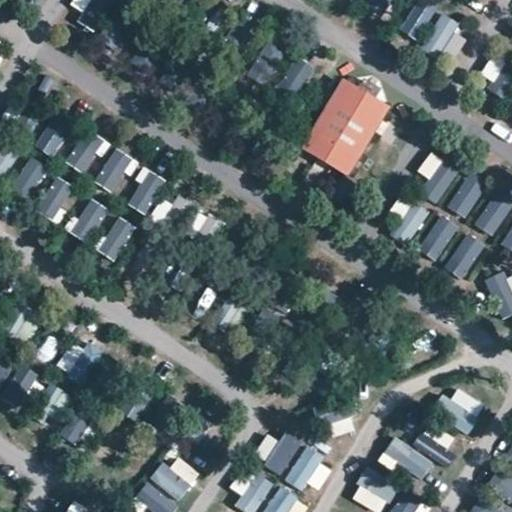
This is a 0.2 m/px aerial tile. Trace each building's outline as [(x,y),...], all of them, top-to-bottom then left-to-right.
[(410,0),(373,0),(370,8),(398,21),(393,32),(415,41),(430,9),(410,0)] [(437,17),(428,49),(460,58),(469,26),(437,17)] [(274,76),(283,47),(265,41),(256,70),(274,76)] [(497,81),(505,64),(490,57),(482,74),(497,81)] [(295,95),(316,75),(300,58),(279,78),(295,95)] [(356,88),(375,101),(382,91),(364,78),(356,88)] [(375,101),(356,88),(346,81),(303,149),(345,177),(386,109),(375,101)] [(38,139),(63,153),(73,135),(48,121),(38,139)] [(89,129),(66,161),(86,175),(108,143),(89,129)] [(0,169),(9,174),(20,153),(5,145),(0,154),(0,169)] [(114,194),(138,162),(118,148),(95,180),(114,194)] [(422,193),(439,204),(462,170),(432,151),(418,172),(431,180),(422,193)] [(14,191),(34,197),(42,170),(23,164),(14,191)] [(149,215),(165,179),(145,170),(128,206),(149,215)] [(468,174),(449,208),(467,218),(486,184),(468,174)] [(49,178),(41,216),(62,220),(71,182),(49,178)] [(476,226),(493,236),(511,206),(511,201),(498,192),(476,226)] [(88,198),(71,234),(90,243),(108,208),(88,198)] [(388,234),(412,245),(428,209),(405,198),(388,234)] [(199,207),(181,227),(206,248),(223,228),(199,207)] [(438,215),(420,250),(440,260),(458,225),(438,215)] [(98,251),(115,262),(137,227),(120,216),(98,251)] [(511,226),(501,243),(511,250),(511,226)] [(444,271),(463,281),(485,244),(466,233),(444,271)] [(84,285),(98,259),(79,249),(65,274),(84,285)] [(511,313),(511,271),(488,282),(503,317),(511,313)] [(210,308),(216,286),(198,281),(192,302),(210,308)] [(244,322),(244,303),(222,302),(222,322),(244,322)] [(30,338),(41,318),(18,305),(7,325),(30,338)] [(74,337),(58,370),(112,396),(128,363),(74,337)] [(44,406),(58,416),(72,398),(58,388),(44,406)] [(77,446),(94,419),(77,408),(60,435),(77,446)] [(207,424),(197,441),(212,450),(223,433),(207,424)] [(282,426),(259,451),(278,469),(301,444),(282,426)] [(423,441),(450,450),(455,437),(428,427),(423,441)] [(427,477),(436,461),(395,437),(385,453),(427,477)] [(288,478),(317,495),(333,466),(305,449),(288,478)] [(186,500),(198,472),(164,456),(151,484),(186,500)] [(369,471),(351,497),(373,511),(382,511),(397,490),(369,471)] [(511,480),(498,472),(489,488),(511,501),(511,480)] [(245,487),(235,507),(246,511),(255,511),(263,496),(245,487)] [(0,507),(12,511),(17,496),(0,489),(0,507)] [(177,511),(164,490),(150,499),(158,511),(177,511)] [(265,511),(297,511),(302,506),(281,491),(265,511)] [(401,499),(392,511),(416,511),(418,511),(401,499)] [(498,511),(478,502),(472,511),(498,511)] [(88,511),(77,503),(68,511),(88,511)]
